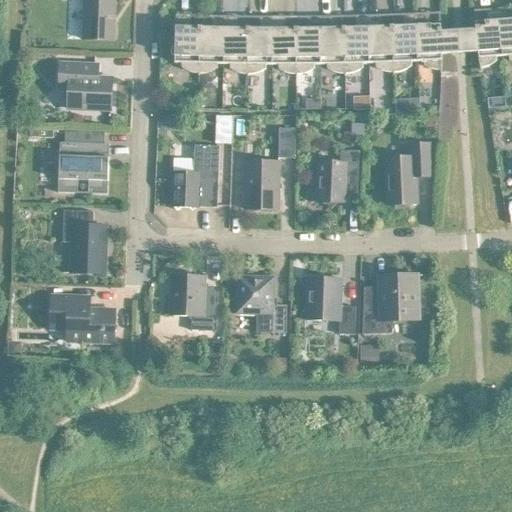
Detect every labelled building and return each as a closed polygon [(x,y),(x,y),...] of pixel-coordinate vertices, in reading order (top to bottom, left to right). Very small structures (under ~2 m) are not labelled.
[(85,0),(84,40),(114,41),(115,24),(116,24),(116,23),(115,23),(115,0),(85,0)] [(511,7),(500,8),(503,56),(509,56),(510,60),(511,61),(511,7)] [(503,56),(500,8),(487,9),(488,21),(477,22),(477,21),(476,21),(476,29),(473,29),(473,31),(475,50),(474,50),(474,52),(478,52),(480,70),(481,70),(481,68),(483,68),(486,67),(489,66),(492,65),(495,63),(497,61),(497,57),(503,56)] [(404,26),(393,26),(395,74),(395,72),(398,72),(401,72),(404,71),(407,70),(409,68),(413,66),(412,62),(419,61),(416,13),(403,14),(404,26)] [(429,13),(416,13),(419,61),(425,61),(425,65),(428,67),(431,68),(434,69),(437,70),(440,70),(442,70),(442,72),(443,72),(442,54),(446,54),(446,52),(445,33),(446,33),(445,31),(442,31),(441,23),(440,24),(430,25),(429,13)] [(199,75),(200,75),(202,27),(190,27),(191,15),(177,15),(177,17),(176,44),(174,45),(173,46),(172,48),(172,49),(172,51),(172,52),(172,54),(173,55),(174,56),(175,57),(175,63),(182,63),(182,67),(185,69),(187,70),(190,72),(193,72),(196,73),(199,73),(199,75)] [(356,28),(345,28),(346,76),(347,76),(347,74),(349,74),(352,73),(355,72),(358,71),(361,70),(364,68),(364,64),(370,63),(369,15),(356,16),(356,28)] [(381,15),(369,15),(370,63),(376,63),(376,67),(379,69),(382,70),(385,71),(388,72),(391,72),(394,72),(394,74),(395,74),(393,26),(382,27),(381,15)] [(218,64),(224,64),(226,16),(213,16),(213,28),(202,27),(200,75),(200,73),(203,73),(206,73),(209,72),(212,71),(215,70),(218,68),(218,64)] [(248,76),(249,76),(249,28),(238,28),(238,16),(226,16),(224,64),(231,64),(231,68),(234,70),(236,72),(239,73),(243,74),(246,74),(248,74),(248,76)] [(267,65),(273,65),(273,16),(260,16),(260,29),(249,28),(249,76),(249,74),(252,74),(255,74),(258,73),(261,72),(264,71),(267,69),(267,65)] [(297,76),(297,28),(286,28),(286,16),(273,16),(273,65),(279,65),(279,69),(282,71),(285,72),(288,73),(291,74),(294,74),(297,75),(297,76)] [(297,28),(297,76),(298,76),(298,75),(300,74),(303,74),(307,73),(309,72),(312,71),(315,69),(315,65),(322,64),(321,16),(308,16),(308,28),(297,28)] [(334,16),(321,16),(322,64),(328,64),(328,68),(331,70),(333,71),(336,73),(339,73),(343,74),(345,74),(345,76),(346,76),(345,28),(334,28),(334,16)] [(61,62),(60,88),(70,89),(69,109),(111,110),(113,78),(98,78),(96,74),(93,73),(93,63),(61,62)] [(161,116),(161,131),(179,131),(179,117),(161,116)] [(217,116),(216,144),(232,144),(233,116),(217,116)] [(436,118),(425,118),(426,127),(437,127),(436,118)] [(32,129),(32,137),(54,137),(54,129),(32,129)] [(279,158),(296,159),(296,129),(280,129),(279,158)] [(89,194),(108,194),(109,164),(105,164),(105,144),(61,142),(59,193),(78,193),(79,180),(89,180),(89,194)] [(173,207),(199,208),(199,207),(218,208),(220,146),(195,145),(194,172),(174,172),(173,207)] [(417,177),(432,176),(430,145),(412,146),(413,158),(387,159),(389,205),(395,205),(397,208),(411,208),(412,204),(418,204),(417,177)] [(319,162),(318,202),(325,202),(332,209),(339,203),(346,203),(347,194),(359,195),(360,151),(354,151),(353,163),(319,162)] [(246,209),(279,210),(279,162),(247,162),(246,209)] [(65,211),(63,243),(73,243),(72,273),(106,274),(106,273),(105,273),(107,228),(108,228),(108,226),(94,226),(95,212),(65,211)] [(205,288),(205,277),(173,275),(171,315),(188,316),(192,320),(192,331),(217,331),(219,292),(208,291),(205,288)] [(389,276),(389,287),(362,287),(363,335),(393,334),(393,320),(420,319),(418,275),(389,276)] [(274,305),(274,278),(238,277),(237,313),(257,314),(257,333),(287,334),(288,305),(274,305)] [(307,278),(306,320),(340,321),(340,334),(356,335),(356,307),(342,307),(343,279),(307,278)] [(68,342),(115,343),(116,310),(90,309),(91,297),(52,296),(51,329),(68,330),(68,342)] [(9,342),(9,353),(22,353),(22,342),(9,342)] [(379,346),(361,346),(362,367),(380,366),(379,346)] [(210,347),(209,360),(219,360),(220,348),(210,347)] [(274,369),(286,369),(287,359),(274,359),(274,369)]
